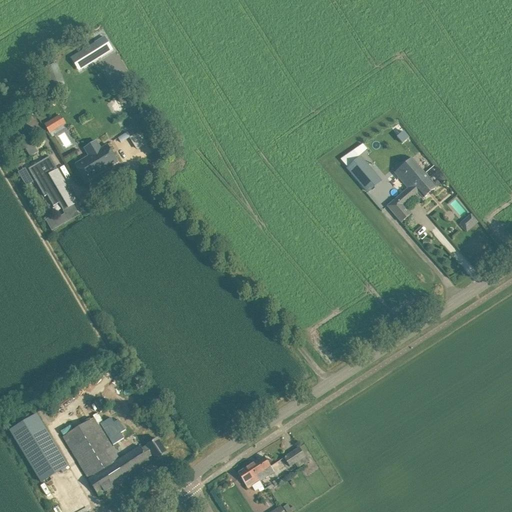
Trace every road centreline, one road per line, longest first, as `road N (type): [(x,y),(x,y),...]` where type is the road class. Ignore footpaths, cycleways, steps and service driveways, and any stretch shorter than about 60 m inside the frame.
road 1 (tertiary): [(185,479),(511,269)]
road 2 (track): [(119,367),(0,165)]
